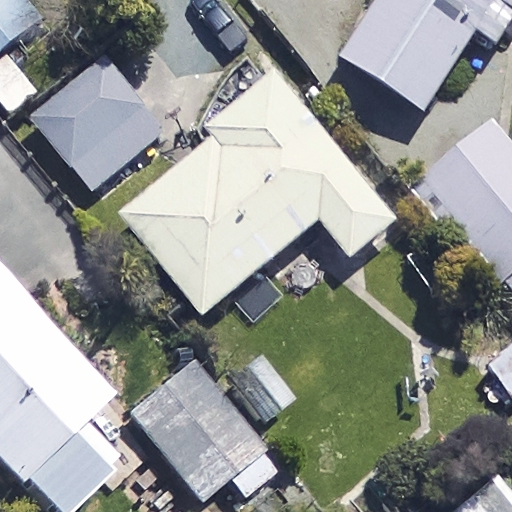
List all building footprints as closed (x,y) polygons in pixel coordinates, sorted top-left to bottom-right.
[(0,0),(0,57),(43,21),(24,0),(0,0)] [(511,30),(511,0),(380,0),(339,63),(420,117),(474,35),(498,51),(511,30)] [(162,137),(102,65),(29,125),(90,198),(162,137)] [(392,226),(271,80),(203,136),(212,146),(119,222),(201,321),(316,226),(347,263),(392,226)] [(511,162),(485,132),(415,196),(511,303),(511,162)] [(97,400),(0,299),(0,481),(29,511),(62,511),(110,467),(70,426),(97,400)] [(511,352),(487,372),(511,403),(511,352)] [(268,476),(183,368),(119,418),(190,508),(220,484),(235,503),(268,476)] [(511,511),(511,492),(497,475),(453,511),(511,511)]
